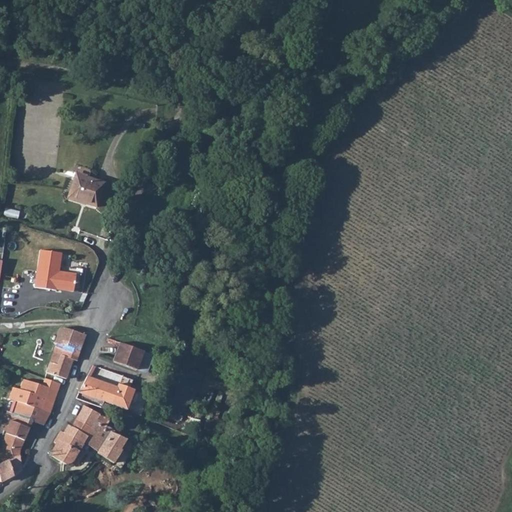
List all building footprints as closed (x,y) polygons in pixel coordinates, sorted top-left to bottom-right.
[(74,177),(66,199),(95,209),(103,188),(74,177)] [(37,253),(32,290),(54,293),(55,291),(71,294),(73,276),(57,274),(59,256),(37,253)] [(82,336),(66,331),(63,341),(58,339),(47,371),(65,377),(72,359),(75,360),(83,336),(82,336)] [(118,344),(111,363),(123,368),(130,349),(118,344)] [(130,349),(123,368),(134,371),(141,352),(130,349)] [(43,378),(36,396),(44,398),(52,401),(60,403),(66,393),(57,389),(59,384),(43,378)] [(115,392),(84,379),(82,383),(78,392),(88,396),(93,398),(102,401),(110,404),(115,392)] [(16,400),(11,412),(22,416),(27,404),(41,409),(42,406),(44,398),(36,396),(19,390),(12,387),(8,398),(16,400)] [(130,395),(115,390),(115,392),(110,404),(125,409),(130,395)] [(44,398),(42,406),(50,409),(52,401),(44,398)] [(93,398),(90,404),(100,408),(102,401),(93,398)] [(0,447),(0,449),(3,464),(8,462),(8,457),(18,456),(19,453),(21,444),(33,421),(43,425),(49,413),(41,409),(27,404),(22,416),(11,412),(5,430),(4,447),(0,447)] [(84,405),(76,419),(90,427),(93,421),(104,426),(109,417),(104,414),(103,417),(84,405)] [(76,419),(71,427),(86,435),(90,427),(76,419)] [(86,435),(83,442),(97,449),(97,453),(113,462),(126,438),(93,421),(90,427),(86,435)] [(71,427),(66,435),(82,444),(83,442),(86,435),(71,427)] [(53,442),(56,444),(62,447),(64,443),(79,451),(82,444),(66,435),(60,432),(59,431),(53,442)] [(56,444),(48,455),(64,464),(71,463),(79,451),(64,443),(62,447),(56,444)] [(3,464),(0,465),(0,485),(1,485),(1,481),(12,475),(11,471),(21,466),(18,456),(8,457),(8,462),(3,464)]
